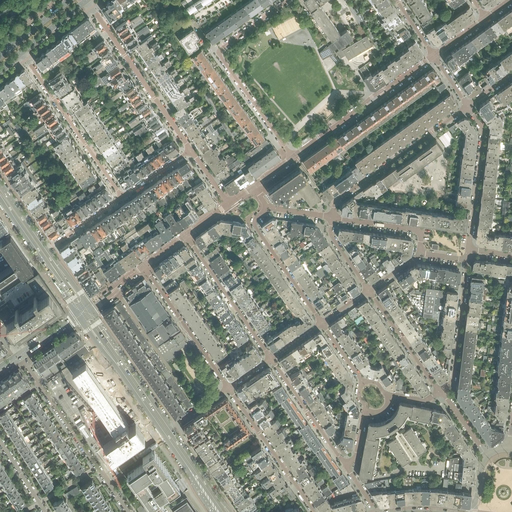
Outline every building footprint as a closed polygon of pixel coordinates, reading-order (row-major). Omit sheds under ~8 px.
[(121,11),(112,0),(111,1),(109,1),(109,0),(107,2),(107,3),(107,4),(116,17),(119,15),(120,15),(123,13),(121,11)] [(125,9),(118,0),(112,0),(121,11),(125,9)] [(132,3),(130,0),(118,0),(125,9),(132,3)] [(190,13),(204,5),(200,0),(198,0),(194,3),(189,6),(187,7),(190,13)] [(225,8),(223,6),(225,4),(226,7),(231,4),(230,1),(231,0),(233,3),(237,0),(211,0),(210,1),(204,5),(190,13),(191,15),(193,17),(196,22),(198,21),(199,24),(204,21),(203,18),(204,17),(206,20),(211,17),(209,14),(211,13),(213,15),(218,12),(216,10),(218,9),(219,11),(225,8)] [(263,6),(259,0),(250,0),(251,0),(250,0),(248,0),(249,0),(249,1),(244,5),(250,15),(263,6)] [(330,19),(323,9),(321,7),(320,5),(327,0),(304,0),(309,7),(310,7),(312,10),(310,11),(311,11),(321,25),(330,19)] [(394,9),(389,3),(387,0),(380,0),(375,4),(383,16),(394,9)] [(423,2),(422,0),(407,0),(414,8),(423,2)] [(460,9),(467,3),(465,0),(462,0),(457,4),(459,7),(460,9)] [(362,24),(361,22),(357,15),(355,12),(349,2),(346,4),(347,4),(359,25),(362,24)] [(432,15),(428,9),(423,2),(414,8),(422,21),(422,22),(432,15)] [(116,17),(107,4),(106,6),(104,5),(102,7),(102,8),(111,22),(114,20),(114,19),(117,17),(116,17)] [(250,15),(244,5),(238,9),(237,8),(236,9),(237,10),(231,15),(238,24),(250,15)] [(473,17),(474,12),(469,6),(461,11),(455,16),(461,26),(473,17)] [(401,20),(397,14),(394,9),(383,16),(382,17),(384,19),(382,21),(385,26),(387,24),(389,27),(401,20)] [(511,22),(511,9),(503,16),(510,25),(511,22)] [(120,34),(142,18),(139,15),(129,22),(127,20),(119,25),(115,28),(119,33),(120,34)] [(238,24),(231,15),(225,19),(224,18),(223,18),(224,20),(218,24),(225,33),(238,24)] [(461,26),(455,16),(449,20),(455,30),(461,26)] [(510,25),(503,16),(490,25),(497,34),(510,25)] [(104,40),(89,18),(87,18),(83,21),(91,33),(92,34),(94,32),(97,37),(95,38),(92,34),(91,35),(93,37),(96,40),(98,44),(104,40)] [(135,31),(133,28),(143,21),(142,18),(120,34),(123,39),(135,31)] [(352,37),(349,33),(346,29),(340,33),(338,31),(330,19),(321,25),(332,39),(331,40),(332,39),(334,42),(328,45),(333,51),(352,37)] [(442,40),(435,29),(432,27),(430,23),(429,22),(427,19),(426,21),(427,23),(422,27),(433,42),(437,43),(442,40)] [(409,33),(405,26),(401,20),(389,27),(387,29),(391,35),(395,33),(399,40),(402,38),(402,37),(409,33)] [(455,30),(449,20),(448,20),(435,29),(442,40),(455,30)] [(91,33),(83,21),(77,25),(86,37),(91,33)] [(225,33),(218,24),(212,28),(211,27),(210,28),(211,29),(205,33),(212,43),(225,33)] [(86,37),(77,25),(72,29),(80,41),(86,37)] [(497,34),(490,25),(477,35),(484,44),(488,40),(490,43),(492,42),(492,41),(490,39),(497,34)] [(139,36),(149,29),(147,26),(137,33),(135,31),(123,39),(125,42),(127,44),(139,36)] [(80,41),(72,29),(67,34),(75,46),(81,42),(80,41)] [(142,41),(140,39),(150,32),(149,29),(139,36),(127,44),(128,46),(130,49),(133,47),(142,41)] [(199,46),(196,42),(196,41),(200,38),(193,29),(179,39),(189,53),(190,53),(192,56),(200,50),(197,47),(199,46)] [(75,46),(67,34),(61,38),(62,39),(71,51),(74,49),(74,48),(73,48),(75,46)] [(148,44),(146,42),(148,40),(153,37),(152,34),(142,41),(133,47),(136,52),(148,44)] [(422,51),(415,41),(411,35),(408,37),(412,43),(409,44),(408,45),(409,47),(417,58),(421,55),(422,51)] [(484,44),(477,35),(464,44),(470,53),(484,44)] [(348,60),(372,46),(366,36),(362,39),(361,37),(357,39),(358,41),(354,43),(353,42),(353,41),(349,44),(350,45),(346,48),(345,46),(336,52),(338,55),(340,58),(343,56),(345,55),(348,60),(349,60),(348,60)] [(71,51),(62,39),(60,41),(60,40),(59,40),(57,41),(57,42),(57,43),(55,45),(54,45),(53,44),(52,46),(52,47),(51,47),(52,48),(60,59),(71,51)] [(97,53),(106,47),(108,45),(104,40),(98,44),(94,47),(93,47),(95,50),(86,56),(88,59),(96,54),(94,51),(96,51),(97,53)] [(139,56),(158,43),(156,41),(151,44),(152,45),(149,46),(148,44),(136,52),(139,56)] [(154,53),(152,50),(154,49),(159,45),(158,43),(139,56),(142,61),(154,53)] [(470,53),(464,44),(451,54),(458,64),(471,55),(470,53)] [(101,58),(111,51),(111,50),(108,45),(106,47),(97,53),(99,55),(97,56),(96,54),(88,59),(90,62),(99,56),(101,58)] [(333,51),(328,45),(327,47),(326,46),(323,49),(319,52),(322,60),(329,56),(336,64),(339,61),(333,54),(334,53),(333,51)] [(417,58),(409,47),(397,56),(404,67),(408,64),(417,58)] [(60,59),(52,48),(50,49),(49,49),(48,49),(46,50),(47,50),(46,51),(46,52),(54,63),(60,59)] [(146,65),(164,52),(163,50),(157,54),(158,54),(156,55),(154,53),(142,61),(146,65)] [(210,62),(205,56),(201,50),(200,50),(192,56),(201,69),(210,62)] [(95,71),(115,57),(113,55),(114,53),(113,52),(112,52),(111,52),(111,51),(101,58),(103,61),(95,66),(96,66),(93,68),(95,71)] [(511,51),(500,60),(506,69),(507,69),(509,69),(509,68),(511,65),(511,51)] [(54,63),(46,52),(44,53),(43,53),(41,54),(41,55),(41,56),(49,67),(54,63)] [(160,62),(158,59),(160,58),(161,58),(165,55),(164,52),(146,65),(149,69),(160,62)] [(458,64),(451,54),(446,57),(446,61),(456,77),(459,75),(456,71),(461,67),(458,64)] [(49,67),(41,56),(39,57),(38,57),(36,58),(36,59),(36,60),(35,60),(36,60),(35,60),(41,69),(41,68),(43,71),(49,67)] [(404,67),(397,56),(385,65),(392,76),(404,67)] [(99,76),(116,64),(119,61),(117,59),(116,58),(115,57),(95,71),(99,76)] [(152,74),(170,61),(168,59),(163,62),(164,63),(162,64),(160,62),(149,69),(152,74)] [(506,69),(500,60),(487,69),(494,78),(495,78),(496,77),(496,76),(503,71),(504,72),(506,71),(506,70),(506,69)] [(166,70),(164,68),(166,66),(167,67),(172,63),(170,61),(152,74),(155,78),(166,70)] [(219,74),(214,68),(210,62),(201,69),(210,81),(219,74)] [(110,80),(121,72),(116,64),(99,76),(91,81),(97,89),(106,83),(110,80)] [(392,76),(385,65),(372,74),(380,85),(384,82),(392,76)] [(158,83),(176,70),(175,68),(170,71),(170,72),(168,69),(166,70),(155,78),(158,83)] [(38,88),(25,69),(24,69),(23,69),(21,70),(21,71),(21,72),(19,74),(26,83),(27,85),(30,83),(35,90),(32,92),(33,93),(34,95),(39,91),(39,90),(38,88)] [(439,76),(438,76),(435,71),(431,69),(427,73),(427,72),(424,74),(419,78),(427,89),(428,88),(427,87),(432,84),(433,83),(433,82),(436,80),(437,81),(439,80),(439,76)] [(494,78),(487,69),(483,72),(486,77),(490,82),(493,79),(494,78)] [(53,85),(65,76),(66,75),(62,70),(49,80),(53,85)] [(161,87),(174,78),(172,76),(173,75),(173,76),(178,72),(176,70),(158,83),(161,87)] [(126,78),(124,76),(125,75),(125,74),(124,72),(123,71),(122,72),(121,72),(110,80),(114,86),(126,78)] [(462,85),(473,77),(469,71),(467,73),(463,76),(458,79),(462,85)] [(380,85),(372,74),(371,72),(368,74),(364,77),(370,88),(374,89),(380,85)] [(26,83),(19,74),(18,73),(17,73),(16,74),(16,75),(16,76),(15,76),(16,77),(14,78),(20,87),(22,89),(25,87),(23,85),(26,83)] [(228,87),(223,81),(219,74),(210,81),(219,93),(228,87)] [(57,90),(68,81),(65,76),(53,85),(56,90),(57,90)] [(20,87),(14,78),(13,78),(12,78),(12,77),(10,79),(11,79),(10,80),(10,81),(8,82),(16,93),(19,91),(18,89),(20,87)] [(121,91),(133,83),(132,82),(131,80),(130,79),(129,80),(127,77),(126,78),(114,86),(111,88),(112,90),(118,86),(121,90),(121,91)] [(164,92),(182,79),(181,77),(176,80),(175,80),(174,78),(161,87),(164,92)] [(466,91),(477,83),(473,77),(462,85),(466,91)] [(427,89),(419,78),(413,82),(413,83),(411,84),(405,88),(413,99),(414,98),(413,97),(418,93),(419,94),(421,93),(420,92),(425,88),(426,90),(427,89)] [(61,95),(74,87),(81,82),(78,79),(72,83),(70,81),(68,81),(57,90),(59,92),(59,93),(60,95),(61,95)] [(178,88),(176,86),(179,84),(179,85),(184,81),(182,79),(164,92),(167,96),(178,88)] [(16,93),(8,82),(7,82),(5,83),(5,84),(5,85),(3,87),(11,98),(17,94),(16,93)] [(472,95),(482,88),(484,86),(482,84),(480,85),(478,82),(477,83),(466,91),(468,94),(472,95)] [(124,97),(137,88),(136,88),(137,87),(135,85),(134,84),(133,83),(121,91),(121,90),(113,96),(110,98),(111,100),(113,99),(113,100),(123,93),(125,96),(123,97),(124,97)] [(442,92),(440,89),(438,87),(436,87),(433,83),(432,84),(435,88),(434,88),(439,96),(440,95),(443,99),(444,99),(445,98),(442,94),(442,93),(442,92)] [(511,97),(511,87),(509,84),(497,93),(505,103),(511,97)] [(170,101),(188,88),(187,85),(182,89),(180,91),(178,88),(167,96),(170,101)] [(11,98),(3,87),(2,86),(0,87),(0,88),(0,89),(0,88),(0,89),(0,90),(0,89),(0,93),(6,102),(11,98)] [(65,100),(76,92),(74,90),(76,89),(74,87),(61,95),(63,97),(62,98),(62,99),(63,100),(64,100),(65,100)] [(237,99),(232,93),(228,87),(219,93),(228,106),(237,99)] [(129,101),(140,93),(140,92),(139,90),(138,90),(137,88),(124,97),(125,100),(127,99),(129,101)] [(195,97),(193,94),(192,95),(189,90),(190,90),(188,88),(170,101),(176,109),(193,98),(195,97)] [(413,99),(405,88),(399,92),(398,93),(397,94),(392,98),(399,109),(400,108),(399,107),(404,103),(405,104),(407,103),(406,102),(411,98),(412,99),(413,99)] [(31,106),(43,98),(42,96),(42,94),(41,93),(40,93),(40,92),(39,93),(39,92),(23,104),(24,105),(27,104),(29,107),(31,106)] [(69,106),(80,98),(78,95),(79,94),(77,92),(76,92),(65,100),(66,102),(66,103),(66,104),(67,105),(68,106),(69,106)] [(90,105),(88,103),(92,100),(96,97),(96,98),(101,94),(99,92),(92,97),(83,103),(74,109),(76,111),(75,112),(77,114),(90,105)] [(132,107),(144,99),(144,97),(143,95),(141,95),(140,93),(129,101),(116,110),(117,112),(120,110),(121,111),(131,104),(132,107)] [(456,102),(450,93),(447,95),(448,96),(445,98),(444,99),(451,109),(456,105),(456,104),(457,104),(457,103),(456,102)] [(505,103),(497,93),(494,95),(500,103),(501,102),(504,106),(506,105),(505,104),(505,103)] [(500,103),(494,95),(480,105),(479,111),(485,120),(495,113),(491,107),(494,105),(500,103)] [(74,109),(83,103),(81,100),(82,99),(81,97),(80,98),(69,106),(70,107),(69,109),(71,111),(71,110),(72,111),(74,109)] [(35,111),(47,103),(45,101),(46,101),(46,100),(45,98),(44,98),(43,98),(31,106),(35,111)] [(185,107),(195,100),(193,98),(176,109),(173,111),(177,116),(187,110),(185,107)] [(399,109),(392,98),(386,102),(383,104),(378,108),(386,119),(386,118),(385,117),(391,113),(392,114),(393,113),(392,112),(398,108),(398,109),(399,109)] [(136,113),(138,112),(148,105),(148,104),(148,103),(146,101),(145,100),(144,99),(132,107),(130,108),(132,112),(134,110),(136,113)] [(444,99),(443,99),(439,103),(438,101),(436,103),(437,104),(432,107),(432,106),(431,107),(439,118),(451,109),(444,99)] [(247,113),(242,106),(237,100),(228,107),(237,119),(247,113)] [(39,117),(51,108),(50,106),(49,104),(48,102),(47,103),(35,111),(39,117)] [(140,118),(152,109),(149,104),(148,105),(138,112),(140,114),(128,122),(130,125),(138,119),(137,118),(139,116),(140,118)] [(81,119),(94,110),(90,105),(77,114),(78,114),(79,116),(79,117),(80,119),(81,119)] [(181,122),(203,106),(202,105),(200,107),(199,105),(188,113),(187,110),(177,116),(181,122)] [(192,118),(202,110),(201,108),(203,106),(181,122),(184,126),(193,120),(192,118)] [(439,118),(431,107),(430,107),(431,108),(426,112),(425,111),(424,112),(424,113),(420,116),(419,115),(418,116),(426,127),(439,118)] [(42,122),(44,121),(55,113),(54,111),(53,109),(51,108),(39,117),(42,122)] [(386,119),(378,108),(372,112),(370,114),(365,117),(372,128),(373,128),(372,126),(377,123),(378,124),(379,125),(380,125),(379,123),(380,123),(379,122),(384,118),(385,119),(386,119)] [(145,122),(156,114),(152,109),(140,118),(141,119),(139,120),(138,119),(130,125),(132,127),(143,119),(145,122)] [(84,124),(97,115),(94,110),(81,119),(83,121),(82,122),(83,124),(84,124)] [(47,126),(58,119),(57,117),(57,116),(55,113),(44,121),(45,123),(34,131),(36,134),(47,126)] [(255,125),(251,119),(247,113),(237,119),(246,132),(255,125)] [(503,119),(502,118),(500,115),(497,117),(495,113),(485,120),(490,127),(501,128),(503,119)] [(147,127),(159,118),(158,117),(157,117),(156,114),(145,122),(146,124),(135,132),(135,133),(134,134),(135,135),(134,135),(134,136),(145,128),(144,127),(146,126),(147,127)] [(87,129),(100,120),(97,115),(84,124),(85,124),(86,126),(86,127),(87,129)] [(187,131),(207,118),(205,115),(198,120),(196,118),(193,120),(184,126),(187,131)] [(426,127),(418,116),(417,116),(418,117),(414,121),(413,120),(411,121),(412,122),(407,126),(406,124),(405,125),(413,136),(426,127)] [(372,128),(365,117),(358,122),(356,123),(356,124),(351,127),(358,138),(359,138),(358,136),(364,133),(364,134),(365,133),(365,132),(370,128),(371,129),(372,128)] [(151,131),(162,123),(160,120),(159,118),(147,127),(147,128),(146,130),(145,128),(134,136),(136,135),(138,137),(150,129),(151,131)] [(199,127),(209,120),(207,118),(187,131),(191,137),(200,130),(199,127)] [(462,130),(471,124),(467,119),(463,118),(455,124),(457,127),(460,126),(462,130)] [(5,122),(3,124),(5,126),(6,128),(7,129),(11,135),(14,132),(9,125),(8,124),(11,122),(12,122),(10,119),(5,122)] [(51,131),(61,124),(62,123),(60,121),(59,121),(58,119),(47,126),(36,134),(38,137),(49,129),(51,131)] [(91,134),(104,125),(100,120),(87,129),(88,129),(89,131),(89,132),(90,134),(91,134)] [(217,134),(220,131),(218,128),(222,125),(222,124),(221,122),(215,126),(217,128),(215,130),(210,123),(206,126),(209,131),(205,135),(194,142),(198,147),(217,134)] [(153,136),(165,128),(164,126),(162,123),(151,131),(152,133),(141,141),(143,143),(151,137),(153,136)] [(54,136),(65,129),(65,128),(64,126),(63,126),(61,124),(51,131),(40,139),(39,139),(41,142),(53,134),(54,136)] [(476,131),(471,124),(462,130),(465,133),(464,141),(476,142),(477,135),(476,135),(476,134),(476,133),(475,132),(476,132),(475,131),(476,131)] [(95,139),(107,130),(104,125),(91,134),(92,134),(93,136),(93,137),(92,137),(94,139),(95,139)] [(264,137),(260,131),(255,125),(246,132),(255,144),(264,137)] [(413,136),(405,125),(406,127),(401,130),(400,129),(399,130),(399,131),(394,135),(394,133),(393,134),(401,145),(413,136)] [(358,138),(351,127),(345,132),(343,133),(337,137),(337,136),(336,136),(344,147),(345,148),(345,147),(345,146),(350,142),(351,144),(353,142),(352,141),(357,137),(358,139),(358,138)] [(500,142),(501,128),(490,127),(488,141),(500,142)] [(157,140),(158,140),(160,138),(162,137),(164,135),(166,134),(168,132),(166,129),(165,128),(153,136),(151,137),(143,143),(144,146),(156,138),(157,140)] [(58,142),(67,136),(69,134),(69,133),(68,131),(67,131),(65,129),(54,136),(46,142),(48,145),(56,139),(58,142)] [(97,144),(111,135),(107,130),(95,139),(96,141),(96,142),(97,144)] [(194,142),(205,135),(201,130),(200,130),(191,137),(194,142)] [(448,130),(438,137),(446,147),(455,140),(448,130)] [(211,145),(220,139),(217,134),(198,147),(201,152),(211,145)] [(401,145),(393,134),(392,135),(393,136),(388,139),(387,138),(386,139),(387,140),(382,144),(381,142),(380,143),(388,154),(401,145)] [(101,149),(114,140),(111,135),(97,144),(99,144),(100,146),(100,147),(99,147),(101,149)] [(57,151),(70,141),(71,140),(69,138),(68,138),(67,136),(58,142),(53,145),(57,151)] [(344,147),(336,136),(324,146),(331,156),(344,147)] [(280,156),(270,142),(269,142),(268,142),(266,140),(265,140),(264,139),(253,147),(260,156),(267,166),(280,157),(280,156)] [(105,154),(118,145),(114,140),(101,149),(102,149),(103,151),(103,152),(104,154),(105,154)] [(170,156),(163,146),(160,142),(159,141),(158,140),(157,140),(154,142),(156,144),(157,144),(159,147),(157,148),(165,159),(170,156)] [(163,146),(170,156),(179,150),(172,140),(163,146)] [(414,170),(423,163),(442,149),(435,140),(429,144),(430,145),(429,145),(417,154),(414,156),(413,154),(409,157),(410,159),(408,160),(408,161),(397,169),(395,166),(380,178),(387,187),(387,188),(392,185),(393,187),(400,182),(399,180),(402,177),(403,178),(414,169),(414,170)] [(60,156),(74,146),(74,145),(73,143),(72,143),(70,141),(57,151),(60,156)] [(474,158),(476,142),(464,141),(464,145),(462,145),(462,152),(463,152),(462,156),(474,158)] [(511,148),(505,147),(505,148),(499,147),(500,142),(488,141),(486,155),(498,156),(499,149),(501,150),(501,149),(505,150),(505,149),(511,150),(511,148)] [(388,154),(380,143),(379,144),(380,145),(376,148),(375,147),(373,148),(374,149),(369,153),(368,151),(368,152),(376,163),(388,154)] [(165,159),(157,148),(155,150),(151,144),(148,146),(152,151),(154,150),(154,151),(153,153),(160,163),(165,159)] [(108,159),(121,150),(118,145),(105,154),(107,156),(106,157),(108,159)] [(219,152),(217,150),(218,149),(217,147),(216,148),(215,146),(213,148),(211,145),(201,152),(208,162),(218,155),(217,153),(219,152)] [(64,161),(78,151),(78,150),(77,148),(75,148),(74,146),(60,156),(64,161)] [(160,163),(153,153),(151,154),(150,153),(152,151),(148,146),(145,148),(149,154),(147,155),(154,166),(155,166),(160,163)] [(331,156),(324,146),(311,155),(318,165),(331,156)] [(0,158),(9,153),(5,147),(0,150),(0,158)] [(267,166),(260,156),(253,147),(241,156),(242,156),(242,157),(247,154),(248,153),(253,160),(252,161),(247,165),(249,169),(254,176),(267,166)] [(112,164),(125,155),(121,150),(108,159),(109,159),(110,161),(110,162),(111,164),(112,164)] [(69,165),(81,157),(81,155),(82,155),(80,153),(80,154),(79,153),(78,151),(64,161),(67,166),(69,165)] [(154,166),(147,155),(145,157),(141,151),(140,151),(138,153),(141,158),(143,157),(144,158),(142,159),(150,170),(154,166)] [(376,163),(368,152),(367,153),(368,154),(363,157),(362,156),(360,157),(355,161),(357,164),(363,172),(376,163)] [(1,167),(13,159),(9,153),(0,158),(0,164),(0,165),(1,167)] [(150,170),(142,159),(140,161),(140,160),(141,158),(138,153),(135,155),(139,161),(137,162),(138,164),(145,173),(150,170)] [(5,172),(19,162),(21,161),(17,155),(13,159),(1,167),(5,172)] [(120,165),(125,162),(128,160),(125,155),(112,164),(114,166),(113,167),(115,169),(117,167),(120,165)] [(218,155),(208,162),(212,167),(216,172),(225,165),(224,163),(225,162),(227,164),(235,159),(233,156),(230,158),(230,157),(227,159),(226,157),(225,158),(225,157),(223,158),(222,156),(220,158),(218,155)] [(318,165),(311,155),(303,161),(304,162),(305,163),(305,164),(306,165),(307,166),(307,167),(308,168),(309,169),(310,170),(310,171),(312,170),(318,165)] [(496,170),(498,156),(486,155),(485,168),(496,170)] [(225,165),(216,172),(219,177),(229,170),(230,170),(238,164),(242,162),(244,160),(242,157),(242,156),(236,160),(235,158),(235,159),(227,164),(226,164),(225,165)] [(474,158),(462,156),(460,170),(472,172),(474,158)] [(74,169),(86,161),(83,158),(81,157),(69,165),(71,168),(72,166),(73,167),(74,169)] [(145,173),(138,164),(135,165),(131,158),(128,160),(139,177),(145,173)] [(139,177),(128,160),(125,162),(130,169),(127,171),(134,181),(139,177)] [(242,162),(238,164),(249,180),(251,178),(254,176),(249,169),(247,165),(246,163),(244,160),(242,162)] [(78,174),(89,166),(86,161),(74,169),(73,170),(74,172),(76,171),(78,174)] [(178,167),(177,168),(184,177),(186,175),(187,176),(189,174),(190,175),(191,175),(195,173),(193,170),(187,161),(182,164),(178,167)] [(34,184),(19,162),(5,172),(5,173),(6,172),(10,177),(9,178),(15,186),(15,185),(21,193),(32,185),(34,184)] [(229,170),(219,177),(222,181),(224,185),(225,186),(227,188),(229,191),(229,192),(231,192),(232,192),(235,190),(240,186),(249,180),(238,164),(230,170),(229,170)] [(311,186),(314,184),(303,168),(300,164),(297,167),(299,169),(288,177),(287,176),(288,175),(267,190),(269,191),(275,200),(276,201),(277,202),(278,202),(283,203),(288,204),(288,199),(286,199),(285,199),(283,197),(294,189),(293,188),(297,186),(311,205),(319,199),(319,200),(321,199),(311,186)] [(363,173),(363,172),(357,164),(346,173),(352,182),(353,181),(354,180),(361,175),(363,174),(363,173)] [(134,181),(127,171),(125,172),(120,165),(117,167),(129,184),(134,181)] [(81,179),(93,171),(89,166),(78,174),(76,175),(78,177),(79,176),(81,179)] [(129,184),(117,167),(115,169),(119,175),(117,177),(123,186),(126,187),(126,186),(129,184)] [(177,168),(172,171),(180,182),(183,181),(186,186),(187,185),(188,184),(189,184),(184,177),(177,168)] [(498,170),(496,170),(485,168),(483,183),(495,184),(496,177),(498,177),(498,170)] [(470,186),(472,172),(460,170),(458,185),(470,186)] [(85,184),(93,178),(96,176),(93,171),(81,179),(79,180),(81,182),(83,181),(85,184),(83,185),(84,188),(85,187),(85,186),(86,185),(85,184)] [(172,171),(167,175),(175,186),(177,184),(181,189),(184,187),(180,182),(172,171)] [(352,182),(346,173),(334,181),(340,190),(342,189),(342,188),(344,187),(349,183),(350,183),(351,183),(351,182),(352,182)] [(167,175),(162,178),(170,190),(172,188),(176,193),(179,191),(175,186),(167,175)] [(162,178),(157,182),(165,193),(167,192),(170,197),(174,195),(170,190),(162,178)] [(387,187),(380,178),(369,186),(374,193),(375,195),(387,187)] [(110,192),(108,189),(105,185),(105,184),(104,184),(101,179),(98,181),(101,186),(99,187),(100,189),(106,197),(107,199),(111,197),(111,194),(110,192)] [(189,190),(186,192),(188,194),(195,190),(196,191),(205,185),(202,181),(201,181),(193,187),(194,189),(193,190),(192,188),(189,190)] [(340,190),(334,181),(329,184),(327,181),(325,183),(328,185),(322,190),(321,189),(320,189),(322,191),(324,194),(327,199),(328,199),(329,199),(330,198),(330,197),(337,192),(338,192),(339,191),(339,190),(340,190)] [(154,184),(152,186),(159,196),(164,203),(166,206),(168,204),(167,203),(168,203),(167,202),(166,202),(166,201),(167,201),(163,196),(165,194),(165,193),(157,182),(154,184)] [(494,199),(495,184),(483,183),(483,185),(483,186),(482,194),(481,196),(482,197),(494,199)] [(106,197),(100,189),(99,187),(97,188),(94,184),(91,186),(94,191),(96,189),(97,191),(95,192),(102,202),(104,201),(107,199),(106,197)] [(23,198),(36,188),(35,187),(34,187),(32,185),(21,193),(20,194),(23,198)] [(197,193),(191,197),(192,200),(198,196),(197,195),(198,194),(199,196),(208,189),(205,185),(196,191),(197,193)] [(469,200),(470,186),(458,185),(456,199),(469,200)] [(102,202),(95,192),(93,194),(92,192),(94,191),(91,186),(88,188),(91,192),(89,194),(97,206),(100,204),(102,202)] [(152,186),(147,189),(155,201),(157,200),(161,205),(164,203),(159,196),(152,186)] [(374,193),(369,186),(363,190),(365,194),(372,194),(374,193)] [(26,202),(38,194),(37,192),(38,191),(36,188),(23,198),(26,202)] [(92,210),(85,199),(84,198),(80,193),(78,189),(70,194),(70,193),(69,194),(66,190),(64,191),(66,194),(74,205),(82,217),(92,210)] [(147,189),(141,193),(149,204),(153,210),(156,208),(153,203),(155,201),(147,189)] [(192,200),(194,203),(201,198),(202,200),(211,194),(208,189),(199,196),(200,197),(199,198),(198,196),(192,200)] [(359,214),(360,203),(358,202),(356,200),(362,195),(363,197),(366,195),(365,194),(363,190),(342,205),(341,212),(350,213),(359,214)] [(97,206),(89,194),(86,195),(83,191),(80,193),(84,198),(86,196),(87,198),(85,199),(92,210),(97,206)] [(137,196),(136,196),(144,208),(147,207),(150,212),(153,210),(149,204),(141,193),(137,196)] [(29,207),(42,197),(41,195),(40,196),(38,194),(26,202),(26,203),(29,207)] [(203,202),(197,206),(198,209),(204,205),(203,204),(204,203),(205,204),(206,203),(214,198),(211,194),(202,200),(203,202)] [(82,217),(74,205),(72,206),(64,195),(60,198),(76,221),(78,219),(82,217)] [(132,199),(131,200),(143,217),(146,215),(142,210),(144,208),(136,196),(132,199)] [(32,211),(44,202),(43,200),(44,199),(42,197),(29,207),(32,211)] [(186,197),(183,199),(189,208),(187,209),(194,219),(197,217),(197,216),(198,215),(199,215),(196,210),(193,206),(190,202),(187,198),(186,197)] [(492,214),(494,199),(482,197),(481,198),(481,200),(480,208),(480,209),(480,211),(480,212),(492,214)] [(76,221),(60,198),(57,200),(65,211),(63,212),(65,215),(71,224),(76,221)] [(198,209),(196,210),(199,215),(202,213),(211,206),(216,203),(216,201),(214,198),(206,203),(205,204),(204,205),(198,209)] [(131,200),(126,204),(134,216),(136,214),(140,219),(143,217),(131,200)] [(45,209),(46,207),(48,206),(47,204),(46,204),(44,202),(32,211),(33,211),(32,211),(35,215),(45,209)] [(178,202),(176,204),(189,222),(190,220),(191,221),(194,219),(187,209),(185,211),(178,202)] [(126,203),(121,207),(128,218),(133,225),(138,222),(134,216),(126,204),(126,203)] [(372,217),(374,205),(360,203),(359,214),(372,217)] [(176,204),(173,206),(180,215),(177,216),(178,217),(184,226),(187,224),(187,223),(188,222),(189,222),(176,204)] [(386,219),(388,207),(374,205),(372,217),(386,219)] [(39,221),(50,213),(49,210),(48,210),(46,207),(45,209),(35,215),(35,216),(38,219),(39,221)] [(119,208),(116,211),(123,222),(128,229),(129,231),(135,228),(133,225),(128,218),(121,207),(119,208)] [(400,221),(402,209),(388,207),(386,219),(400,221)] [(416,223),(418,210),(402,208),(402,209),(400,221),(416,223)] [(54,218),(53,217),(59,213),(56,209),(51,213),(50,213),(39,221),(41,223),(43,226),(54,218)] [(169,209),(165,211),(179,230),(181,228),(184,226),(178,217),(176,219),(169,209)] [(165,210),(162,212),(163,213),(164,214),(163,215),(164,217),(163,218),(168,224),(174,233),(176,232),(178,231),(179,230),(165,211),(165,210)] [(432,226),(434,213),(418,210),(416,223),(432,226)] [(116,211),(111,214),(118,225),(123,232),(125,230),(121,224),(123,222),(116,211)] [(491,221),(492,214),(480,212),(479,213),(479,214),(480,215),(479,223),(478,224),(478,227),(488,228),(488,225),(490,225),(490,221),(491,221)] [(448,228),(450,215),(434,213),(432,226),(448,228)] [(111,214),(105,218),(113,229),(116,228),(120,234),(123,232),(118,225),(111,214)] [(62,231),(71,224),(65,215),(62,218),(63,220),(47,232),(50,237),(53,237),(62,230),(62,231)] [(465,228),(467,216),(458,215),(458,216),(450,215),(448,228),(463,230),(463,229),(464,228),(465,228)] [(158,216),(155,218),(169,237),(171,236),(174,233),(168,224),(165,226),(158,216)] [(47,232),(63,220),(62,218),(56,222),(54,218),(43,226),(46,231),(47,232)] [(105,218),(100,221),(108,232),(113,239),(116,237),(112,232),(114,230),(113,229),(105,218)] [(155,218),(153,220),(159,228),(156,230),(164,241),(168,238),(169,237),(155,218)] [(276,225),(274,223),(275,222),(275,219),(272,218),(262,225),(262,227),(270,238),(279,232),(275,225),(276,225)] [(231,233),(233,222),(221,219),(214,224),(220,233),(223,231),(224,232),(231,233)] [(100,221),(95,225),(103,237),(106,236),(108,240),(109,240),(110,241),(113,239),(108,232),(100,221)] [(302,234),(304,223),(291,221),(290,231),(291,233),(292,235),(295,233),(302,234)] [(137,231),(139,235),(147,229),(152,235),(159,245),(164,241),(156,230),(153,225),(152,226),(149,222),(137,231)] [(251,231),(245,224),(233,222),(231,233),(238,235),(239,234),(242,237),(251,231)] [(322,234),(316,226),(315,225),(304,223),(302,234),(309,235),(312,240),(322,234)] [(0,235),(8,230),(6,226),(4,224),(0,226),(0,235)] [(207,243),(220,233),(214,224),(201,234),(207,243)] [(103,237),(95,225),(90,228),(90,229),(98,240),(101,245),(104,243),(101,239),(103,237)] [(486,235),(485,234),(485,231),(486,231),(488,230),(488,228),(478,227),(476,240),(477,241),(478,241),(486,235)] [(124,235),(126,239),(131,246),(140,258),(144,255),(151,250),(143,240),(139,235),(137,231),(135,228),(129,231),(124,235)] [(353,238),(354,230),(340,228),(340,229),(339,229),(338,236),(342,242),(346,248),(350,245),(347,239),(352,238),(353,238)] [(90,229),(85,232),(96,248),(99,246),(96,241),(98,240),(90,229)] [(370,243),(372,233),(354,230),(353,238),(364,240),(365,241),(367,242),(368,242),(370,243)] [(244,241),(253,234),(251,231),(242,237),(244,241)] [(85,232),(79,236),(83,241),(84,240),(88,247),(90,246),(94,250),(96,248),(85,232)] [(288,244),(284,238),(279,232),(270,238),(279,251),(288,244)] [(385,246),(386,235),(372,233),(370,243),(370,244),(385,246)] [(207,243),(201,234),(196,237),(196,240),(210,260),(220,253),(216,246),(215,247),(214,245),(210,248),(207,243)] [(262,247),(253,234),(244,241),(252,254),(262,247)] [(328,243),(325,238),(322,234),(312,240),(315,245),(313,246),(316,251),(319,249),(328,243)] [(119,238),(123,244),(135,261),(140,258),(131,246),(126,239),(124,235),(119,238)] [(146,239),(143,240),(151,250),(159,245),(152,235),(146,239)] [(399,248),(401,238),(386,235),(385,246),(399,248)] [(501,247),(502,235),(498,235),(498,236),(494,235),(494,237),(490,237),(490,238),(487,237),(486,235),(478,241),(478,243),(479,244),(501,247)] [(511,248),(511,236),(502,235),(501,247),(511,248)] [(0,290),(0,284),(17,272),(19,271),(23,277),(33,269),(10,236),(0,243),(0,244),(14,264),(0,273),(0,292),(1,292),(0,290)] [(79,236),(74,239),(76,242),(78,245),(82,242),(83,241),(79,236)] [(410,254),(412,241),(410,239),(401,238),(399,248),(401,251),(400,252),(399,256),(402,260),(410,254)] [(61,249),(60,251),(63,255),(76,246),(74,244),(76,242),(74,239),(65,246),(61,249)] [(337,255),(328,243),(319,249),(328,262),(337,255)] [(123,244),(120,246),(124,252),(122,253),(131,265),(133,263),(135,261),(123,244)] [(296,256),(292,250),(288,244),(279,251),(287,263),(296,256)] [(363,247),(361,244),(359,244),(358,244),(354,247),(352,248),(348,251),(351,255),(360,249),(363,247)] [(94,250),(93,251),(96,256),(105,250),(104,250),(104,249),(101,245),(99,246),(96,248),(94,250)] [(109,245),(104,249),(104,250),(105,250),(121,272),(126,268),(113,251),(111,248),(109,245)] [(76,246),(63,255),(66,260),(78,252),(76,249),(77,248),(76,246)] [(194,259),(186,247),(183,246),(178,250),(187,264),(194,259)] [(270,260),(266,254),(262,247),(252,254),(256,260),(252,263),(253,264),(257,261),(261,266),(270,260)] [(116,249),(113,251),(126,268),(131,265),(122,253),(120,250),(117,251),(116,249)] [(368,261),(360,249),(351,255),(360,267),(368,261)] [(112,278),(121,272),(105,250),(96,256),(95,257),(94,258),(97,262),(101,267),(110,280),(112,278)] [(187,264),(178,250),(173,254),(177,258),(183,267),(185,265),(187,264)] [(78,252),(66,260),(73,270),(86,261),(81,254),(80,255),(78,252)] [(214,266),(224,259),(220,253),(210,260),(214,266)] [(177,258),(173,254),(169,257),(178,270),(183,267),(177,258)] [(331,270),(333,269),(342,262),(337,255),(328,262),(326,263),(331,270)] [(305,269),(301,263),(296,256),(287,263),(296,275),(305,269)] [(363,272),(377,261),(374,256),(374,257),(370,259),(368,261),(360,267),(363,272)] [(181,274),(178,270),(169,257),(164,260),(176,277),(178,276),(181,274)] [(395,265),(391,260),(390,258),(388,259),(387,257),(382,261),(388,269),(395,265)] [(187,270),(197,263),(194,259),(187,264),(185,265),(186,266),(186,267),(187,270)] [(228,267),(229,266),(224,259),(214,266),(219,273),(228,267)] [(86,261),(73,270),(76,275),(77,275),(77,276),(95,263),(93,260),(88,264),(86,261)] [(176,277),(164,260),(159,264),(166,273),(167,274),(169,278),(171,280),(171,281),(174,279),(176,277)] [(279,272),(270,260),(261,266),(269,279),(279,272)] [(490,272),(491,262),(476,260),(473,263),(472,270),(489,272),(490,272)] [(366,276),(376,268),(380,265),(377,261),(363,272),(366,276)] [(350,274),(346,269),(342,262),(333,269),(341,281),(350,274)] [(505,272),(505,264),(497,263),(491,262),(490,272),(491,273),(503,275),(504,274),(505,272)] [(95,263),(77,276),(81,281),(93,272),(94,272),(92,270),(97,266),(95,263)] [(192,274),(200,268),(197,263),(187,270),(189,272),(190,272),(192,274)] [(169,278),(167,274),(166,273),(159,264),(153,268),(160,278),(160,279),(162,283),(167,279),(169,282),(171,280),(169,278)] [(427,277),(429,266),(418,264),(417,264),(416,265),(409,270),(416,279),(418,277),(420,280),(422,279),(422,277),(427,277)] [(327,273),(323,266),(317,270),(320,273),(322,276),(327,273)] [(443,280),(445,268),(429,266),(427,277),(431,278),(431,280),(432,281),(432,284),(432,289),(434,289),(435,285),(437,285),(437,281),(435,281),(436,279),(443,280)] [(222,278),(231,272),(233,271),(231,269),(229,270),(228,267),(219,273),(222,278)] [(194,279),(204,272),(200,268),(192,274),(193,276),(192,277),(194,279)] [(371,281),(382,273),(381,272),(381,271),(380,271),(379,271),(378,271),(376,268),(366,276),(369,281),(370,281),(371,281)] [(458,289),(460,272),(459,271),(455,270),(445,268),(443,280),(454,281),(453,286),(450,285),(449,288),(449,291),(451,291),(451,288),(458,289)] [(314,281),(309,275),(305,269),(296,275),(305,288),(314,281)] [(416,279),(409,270),(397,278),(404,287),(416,279)] [(93,272),(81,281),(90,294),(94,291),(106,282),(99,271),(94,274),(93,272)] [(37,294),(48,286),(38,272),(27,280),(37,294)] [(198,284),(207,277),(204,272),(194,279),(196,282),(197,281),(198,284)] [(226,283),(235,277),(236,276),(234,274),(233,275),(231,272),(222,278),(226,283)] [(288,285),(283,278),(279,272),(269,279),(278,291),(288,285)] [(334,292),(353,279),(350,274),(341,281),(339,282),(331,288),(334,292)] [(483,283),(483,278),(480,277),(472,276),(470,285),(482,286),(483,286),(484,283),(483,283)] [(201,289),(211,282),(207,277),(198,284),(200,286),(199,287),(201,289)] [(230,288),(240,281),(238,279),(236,280),(235,277),(226,283),(230,288)] [(171,317),(168,314),(169,314),(168,313),(154,293),(151,289),(151,288),(144,279),(144,278),(142,280),(141,279),(141,280),(138,282),(135,284),(134,284),(135,284),(133,285),(132,286),(131,286),(131,287),(128,289),(125,291),(124,291),(125,291),(124,292),(125,292),(127,295),(125,296),(125,297),(129,303),(143,323),(141,325),(144,330),(156,346),(180,330),(179,329),(179,328),(171,317)] [(168,291),(176,284),(175,282),(176,281),(174,279),(171,281),(165,286),(168,291)] [(344,291),(356,283),(353,279),(334,292),(335,294),(336,295),(337,296),(339,294),(344,291)] [(394,291),(390,286),(393,284),(395,287),(398,285),(394,280),(378,291),(378,292),(378,293),(377,293),(382,299),(391,293),(394,291)] [(233,293),(244,285),(241,281),(240,281),(230,288),(233,293)] [(322,294),(318,288),(314,281),(305,288),(313,300),(322,294)] [(219,342),(202,318),(186,294),(182,297),(182,296),(185,293),(183,291),(184,290),(179,282),(176,284),(168,291),(216,360),(223,355),(227,352),(222,344),(221,345),(219,343),(216,345),(215,344),(219,342)] [(205,293),(214,287),(211,282),(201,289),(202,292),(203,291),(205,293)] [(348,297),(359,290),(359,289),(359,288),(356,283),(344,291),(346,294),(342,297),(339,294),(337,296),(338,297),(341,302),(348,297)] [(236,297),(247,290),(244,285),(233,293),(236,297)] [(296,297),(292,291),(288,285),(278,291),(287,304),(296,297)] [(480,300),(482,286),(470,285),(470,288),(471,289),(470,296),(469,297),(469,298),(480,300)] [(42,328),(65,311),(48,286),(37,294),(38,295),(36,297),(36,296),(34,298),(35,300),(19,312),(17,309),(15,311),(16,313),(4,322),(19,344),(42,328)] [(207,300),(217,292),(214,287),(205,293),(203,295),(207,300)] [(453,328),(457,298),(457,292),(451,291),(449,291),(446,291),(441,290),(434,289),(432,289),(430,289),(426,288),(426,292),(422,291),(422,295),(411,293),(410,296),(425,298),(423,316),(423,317),(428,317),(443,319),(442,323),(443,323),(443,326),(453,328)] [(238,301),(250,294),(247,290),(236,297),(238,301)] [(210,304),(221,297),(217,292),(207,300),(210,304)] [(399,304),(395,298),(391,293),(382,299),(390,311),(399,304)] [(242,306),(253,298),(250,294),(238,301),(242,306)] [(326,301),(327,300),(322,294),(313,300),(322,314),(324,314),(332,309),(341,302),(338,297),(335,299),(336,301),(329,305),(326,301)] [(511,312),(511,296),(507,296),(507,297),(503,297),(503,301),(500,301),(497,300),(497,303),(499,303),(505,304),(504,309),(505,309),(505,311),(511,312)] [(213,309),(224,302),(221,297),(210,304),(213,309)] [(306,311),(300,303),(296,297),(287,304),(291,310),(290,311),(293,315),(295,314),(297,317),(300,314),(306,311)] [(245,310),(256,303),(253,298),(242,306),(245,310)] [(479,310),(480,300),(469,298),(467,313),(478,315),(479,315),(479,310)] [(363,312),(371,306),(367,300),(366,300),(352,309),(350,311),(354,316),(351,318),(352,319),(355,317),(361,313),(363,312)] [(123,315),(121,312),(125,309),(120,301),(103,313),(113,328),(130,316),(127,312),(123,315)] [(217,314),(228,307),(224,302),(213,309),(214,310),(217,314)] [(248,315),(259,307),(256,303),(245,310),(248,315)] [(407,316),(403,310),(399,304),(390,311),(398,322),(407,316)] [(380,318),(376,311),(371,306),(363,312),(367,318),(365,319),(366,322),(368,320),(371,324),(380,318)] [(220,319),(231,312),(228,307),(217,314),(220,319)] [(251,319),(262,311),(259,307),(248,315),(251,319)] [(254,323),(265,316),(268,314),(265,309),(262,311),(251,319),(254,323)] [(313,321),(306,311),(300,314),(303,319),(302,320),(303,321),(301,322),(300,321),(299,321),(297,318),(296,319),(298,322),(295,324),(295,323),(293,323),(291,325),(297,333),(312,322),(313,321)] [(511,327),(511,312),(505,311),(505,314),(504,314),(503,318),(497,317),(497,319),(501,319),(503,319),(502,324),(503,324),(503,327),(511,327)] [(224,324),(234,317),(231,312),(220,319),(224,324)] [(477,322),(478,315),(467,313),(465,328),(476,329),(477,324),(478,325),(478,324),(482,325),(482,323),(483,323),(483,321),(480,320),(480,322),(477,322)] [(140,331),(130,316),(113,328),(124,342),(140,331)] [(257,328),(268,320),(265,316),(254,323),(257,328)] [(347,322),(346,321),(342,316),(331,324),(330,325),(337,335),(343,332),(340,327),(341,327),(340,326),(341,325),(341,326),(347,322)] [(413,325),(411,322),(407,316),(398,322),(406,334),(415,328),(415,327),(416,326),(415,324),(413,325)] [(227,329),(238,321),(234,317),(224,324),(227,329)] [(388,329),(384,323),(380,318),(371,324),(379,335),(388,329)] [(263,330),(271,325),(268,320),(257,328),(260,332),(263,330)] [(230,334),(241,326),(238,321),(227,329),(230,334)] [(297,333),(291,325),(290,324),(278,332),(284,341),(297,333)] [(234,339),(244,331),(241,326),(230,334),(234,339)] [(451,343),(453,328),(443,326),(442,330),(441,329),(441,332),(433,328),(430,330),(432,333),(434,331),(435,332),(441,334),(440,337),(441,338),(441,340),(440,340),(440,342),(442,342),(442,341),(445,342),(451,343)] [(511,343),(511,327),(503,327),(503,329),(503,330),(502,330),(501,339),(502,339),(501,342),(511,343)] [(423,340),(419,334),(415,328),(406,334),(414,346),(423,340)] [(475,336),(476,329),(465,328),(463,343),(474,345),(475,340),(477,340),(476,342),(480,342),(480,340),(482,341),(482,338),(483,335),(477,334),(477,336),(475,336)] [(396,341),(392,335),(388,329),(379,335),(387,347),(396,341)] [(173,354),(187,344),(184,340),(183,338),(185,337),(180,330),(156,346),(167,362),(174,356),(173,354)] [(89,351),(84,344),(82,341),(83,341),(76,331),(74,331),(61,340),(64,344),(65,343),(77,360),(89,351)] [(150,346),(140,331),(124,342),(134,357),(146,349),(150,346)] [(243,340),(248,337),(244,331),(234,339),(237,344),(243,340)] [(343,343),(351,337),(352,336),(355,334),(353,331),(349,334),(348,332),(347,333),(346,331),(345,332),(344,331),(343,332),(337,335),(343,343)] [(284,341),(278,332),(270,338),(266,341),(272,350),(284,341)] [(327,342),(321,332),(319,332),(304,343),(309,350),(311,349),(312,346),(311,346),(314,343),(317,341),(318,342),(318,341),(322,346),(327,342)] [(356,343),(352,336),(351,337),(343,343),(351,355),(360,349),(363,347),(361,344),(358,346),(356,343)] [(77,360),(65,343),(64,344),(61,340),(47,350),(61,370),(68,366),(77,360)] [(433,349),(431,345),(434,343),(433,342),(427,346),(423,340),(414,346),(422,358),(431,352),(431,351),(433,349)] [(404,353),(400,346),(396,341),(387,347),(395,359),(404,353)] [(261,355),(255,346),(252,342),(248,345),(249,346),(244,348),(245,350),(242,352),(246,359),(247,358),(251,364),(261,358),(261,355)] [(333,349),(327,342),(322,346),(319,348),(322,352),(324,355),(333,349)] [(450,356),(451,343),(445,342),(444,346),(442,348),(448,356),(450,356)] [(511,359),(511,358),(511,343),(501,342),(501,345),(500,345),(499,354),(500,354),(499,357),(511,359)] [(297,347),(291,351),(297,360),(301,357),(310,351),(309,350),(304,343),(297,347)] [(473,352),(474,345),(463,343),(461,358),(473,359),(473,355),(475,355),(475,354),(478,354),(478,352),(482,353),(483,351),(478,350),(478,351),(475,351),(475,352),(473,352)] [(144,371),(160,360),(156,353),(151,356),(146,349),(134,357),(144,371)] [(341,362),(333,349),(324,355),(324,356),(332,368),(341,362)] [(368,361),(364,355),(360,349),(351,355),(359,367),(368,361)] [(34,361),(46,379),(47,379),(53,374),(48,367),(49,367),(54,374),(60,370),(59,369),(58,367),(59,367),(47,350),(40,355),(34,359),(34,361)] [(297,360),(291,351),(279,360),(285,368),(297,360)] [(251,364),(247,358),(246,359),(242,352),(239,354),(238,353),(236,354),(245,368),(251,364)] [(440,364),(431,352),(422,358),(431,370),(440,364)] [(412,365),(408,359),(404,353),(395,359),(403,371),(412,365)] [(245,368),(236,354),(234,356),(234,357),(231,359),(236,366),(235,366),(239,373),(245,368)] [(386,356),(385,357),(381,360),(383,362),(385,365),(390,362),(386,356)] [(510,374),(511,359),(499,357),(499,360),(498,360),(497,370),(498,370),(497,373),(499,373),(510,374)] [(471,374),(473,359),(461,358),(460,373),(471,374)] [(239,373),(235,366),(236,366),(231,359),(227,362),(227,361),(224,362),(234,376),(239,373)] [(171,375),(160,360),(144,371),(154,387),(171,375)] [(182,369),(176,361),(172,364),(177,372),(182,369)] [(386,373),(381,365),(377,368),(370,367),(368,363),(369,362),(368,361),(359,367),(363,373),(369,374),(369,375),(375,376),(376,375),(381,376),(386,373)] [(234,376),(224,362),(223,363),(222,363),(219,365),(228,378),(230,378),(231,378),(234,376)] [(350,374),(345,368),(341,362),(332,368),(339,378),(337,379),(338,382),(342,379),(350,374)] [(72,372),(79,382),(94,404),(97,407),(112,429),(110,430),(112,432),(113,431),(114,432),(115,432),(117,433),(115,435),(116,436),(103,446),(112,459),(113,458),(119,454),(121,452),(121,453),(132,445),(139,441),(140,440),(145,436),(141,431),(135,422),(134,422),(132,424),(126,415),(124,418),(100,383),(86,363),(72,372)] [(446,373),(444,370),(440,364),(431,370),(439,382),(440,382),(447,377),(448,372),(446,373)] [(421,377),(417,371),(412,365),(403,371),(412,383),(421,377)] [(47,380),(46,381),(47,383),(49,387),(50,388),(54,393),(95,453),(97,451),(48,382),(58,375),(102,438),(98,441),(102,447),(103,446),(116,436),(115,435),(117,433),(115,432),(114,432),(112,429),(97,407),(94,404),(79,382),(72,372),(68,366),(61,370),(59,372),(54,375),(47,380)] [(279,381),(270,368),(267,368),(264,370),(269,378),(273,384),(275,383),(275,384),(279,381)] [(27,382),(19,369),(6,378),(18,395),(31,387),(31,386),(30,386),(27,382)] [(273,384),(269,378),(264,370),(258,374),(263,380),(262,381),(266,386),(269,384),(270,386),(273,384)] [(309,378),(306,374),(303,376),(299,370),(298,371),(295,372),(290,376),(299,388),(307,382),(306,380),(309,378)] [(396,382),(393,377),(389,371),(386,373),(381,376),(382,377),(381,378),(388,388),(394,389),(396,382)] [(402,385),(403,380),(397,372),(393,377),(396,382),(394,389),(401,390),(402,385)] [(470,382),(471,374),(460,373),(458,386),(469,387),(471,387),(480,388),(482,389),(483,382),(473,381),(473,382),(474,383),(474,384),(480,384),(480,386),(472,385),(472,383),(470,382)] [(509,380),(510,374),(499,373),(499,376),(498,376),(497,380),(497,385),(498,385),(497,387),(508,389),(509,382),(509,380)] [(266,386),(262,381),(263,380),(258,374),(246,382),(251,388),(253,391),(255,394),(258,391),(260,393),(264,391),(262,389),(266,386)] [(352,385),(353,379),(350,374),(342,379),(344,383),(345,384),(344,390),(340,393),(345,400),(351,397),(351,392),(352,392),(352,391),(353,386),(353,385),(352,385)] [(58,375),(48,382),(97,451),(102,448),(102,447),(98,441),(102,438),(58,375)] [(176,382),(171,375),(154,387),(164,401),(177,393),(172,385),(176,382)] [(429,388),(425,383),(421,377),(412,383),(416,390),(420,394),(422,394),(422,395),(429,390),(429,388)] [(18,395),(6,378),(0,382),(0,396),(6,404),(18,395)] [(317,388),(315,386),(319,384),(318,382),(317,383),(311,387),(309,385),(313,383),(311,380),(307,382),(299,388),(307,401),(318,393),(316,389),(317,388)] [(251,394),(251,392),(253,391),(251,388),(246,382),(238,388),(237,391),(242,398),(244,397),(246,397),(246,398),(249,403),(255,399),(252,395),(251,394)] [(286,391),(284,389),(283,387),(281,384),(273,390),(274,392),(273,392),(278,399),(279,399),(280,400),(288,394),(286,391)] [(471,398),(469,396),(469,392),(469,390),(469,387),(458,386),(457,395),(458,396),(458,397),(458,398),(463,406),(471,400),(470,398),(471,398)] [(508,395),(508,389),(497,387),(497,390),(496,390),(495,400),(496,400),(496,402),(506,404),(507,397),(507,396),(507,395),(508,395)] [(181,390),(177,393),(164,401),(175,417),(192,405),(181,390)] [(322,403),(333,395),(332,393),(331,393),(330,391),(325,394),(326,396),(323,399),(318,393),(307,401),(316,413),(324,407),(322,403)] [(26,405),(35,399),(34,397),(34,396),(32,393),(23,399),(25,402),(24,402),(26,405)] [(283,404),(291,399),(288,394),(280,400),(279,400),(281,403),(282,403),(283,404)] [(359,408),(355,402),(351,397),(345,400),(342,403),(347,411),(347,413),(358,415),(359,408)] [(239,439),(242,437),(245,435),(247,434),(250,431),(245,424),(246,424),(244,422),(242,419),(239,415),(237,412),(233,406),(231,404),(228,399),(224,398),(223,399),(221,400),(215,404),(213,405),(213,406),(207,410),(207,409),(205,411),(202,413),(206,419),(212,415),(211,413),(216,410),(216,411),(220,409),(219,408),(224,404),(226,404),(227,405),(225,406),(227,410),(228,409),(232,413),(230,414),(231,416),(234,420),(235,422),(236,421),(240,425),(238,426),(240,429),(241,428),(242,429),(242,431),(237,435),(236,434),(233,435),(234,436),(229,440),(228,439),(223,442),(225,445),(227,448),(229,446),(230,447),(232,445),(237,441),(238,441),(240,439),(239,439)] [(31,409),(39,404),(39,403),(37,400),(37,401),(37,400),(36,400),(35,399),(26,405),(27,407),(29,406),(31,409)] [(252,412),(266,403),(264,400),(258,404),(256,401),(255,399),(249,403),(246,404),(252,412)] [(290,406),(294,403),(291,399),(283,404),(284,406),(283,406),(285,409),(289,406),(290,406)] [(479,410),(476,406),(474,402),(473,402),(471,400),(463,406),(472,418),(480,413),(478,410),(479,410)] [(379,447),(380,446),(380,445),(381,445),(380,444),(380,443),(379,443),(380,438),(381,434),(383,434),(390,432),(394,429),(397,434),(398,435),(399,434),(398,433),(395,428),(399,425),(404,420),(405,418),(414,420),(414,421),(415,422),(416,422),(417,422),(417,421),(418,420),(427,422),(427,423),(427,424),(428,424),(429,425),(429,421),(430,422),(430,420),(432,409),(421,407),(420,407),(416,406),(400,402),(400,403),(399,403),(398,406),(397,409),(395,412),(393,415),(391,417),(390,418),(390,419),(391,419),(389,420),(388,422),(387,421),(386,421),(385,421),(383,422),(380,423),(377,423),(376,423),(373,424),(369,423),(368,424),(365,439),(366,440),(365,444),(364,445),(363,452),(364,453),(363,457),(362,458),(361,465),(361,466),(360,470),(359,471),(359,475),(362,480),(366,479),(366,476),(371,477),(371,478),(372,478),(373,478),(373,473),(374,473),(375,472),(376,471),(375,470),(375,469),(374,469),(376,460),(377,460),(378,459),(378,458),(378,457),(377,456),(378,447),(379,447)] [(506,409),(506,404),(496,402),(495,405),(494,405),(494,407),(487,406),(487,409),(490,409),(489,411),(493,411),(493,412),(494,412),(495,414),(496,414),(496,415),(498,419),(503,419),(503,420),(504,420),(504,419),(505,419),(505,412),(505,411),(505,410),(506,409)] [(263,411),(262,409),(268,405),(266,403),(252,412),(255,417),(263,411)] [(289,413),(297,408),(296,406),(294,403),(290,406),(289,406),(285,409),(287,412),(288,412),(289,413)] [(33,416),(42,409),(41,408),(42,407),(41,407),(42,406),(40,404),(39,404),(31,409),(33,412),(32,413),(33,416)] [(324,407),(316,413),(320,419),(324,426),(332,420),(333,420),(329,413),(324,407)] [(296,416),(300,413),(299,410),(297,408),(289,413),(290,415),(290,416),(291,418),(296,415),(296,416)] [(38,420),(47,415),(46,414),(47,414),(45,411),(44,411),(42,409),(33,416),(35,418),(36,417),(38,420)] [(451,421),(446,413),(445,413),(444,412),(443,411),(432,409),(430,420),(439,422),(442,427),(451,421)] [(0,419),(1,422),(11,416),(7,410),(0,414),(0,419)] [(259,422),(273,412),(271,410),(265,413),(263,411),(255,417),(259,422)] [(270,421),(269,419),(274,414),(273,412),(259,422),(262,427),(270,421)] [(207,420),(206,419),(202,413),(193,419),(196,423),(198,426),(199,425),(207,420)] [(296,423),(304,418),(300,413),(296,416),(296,415),(291,418),(294,421),(296,423)] [(355,429),(358,415),(347,413),(344,427),(355,429)] [(488,422),(485,418),(482,414),(482,415),(480,413),(472,418),(480,431),(489,425),(487,423),(488,422)] [(41,426),(50,420),(49,419),(49,418),(49,417),(47,415),(38,420),(40,423),(39,424),(41,426)] [(5,427),(14,421),(11,416),(1,422),(5,427)] [(299,427),(307,422),(304,418),(296,423),(297,424),(296,425),(298,428),(299,427)] [(194,424),(196,423),(193,419),(184,426),(183,429),(187,434),(196,427),(194,424)] [(46,431),(54,425),(54,424),(52,422),(52,421),(51,422),(50,420),(41,426),(42,429),(44,428),(46,431)] [(265,431),(279,422),(278,420),(272,423),(270,421),(262,427),(265,431)] [(332,420),(324,426),(330,433),(333,431),(332,429),(334,427),(334,425),(333,423),(334,423),(332,420)] [(503,435),(503,432),(503,431),(504,421),(499,420),(498,426),(499,426),(499,427),(498,430),(491,429),(489,425),(480,431),(485,438),(488,442),(489,443),(491,444),(503,435)] [(8,432),(18,426),(14,421),(5,427),(8,432)] [(460,434),(456,427),(451,421),(442,427),(444,430),(444,431),(448,437),(449,437),(451,440),(460,434)] [(277,430),(275,428),(281,424),(279,422),(265,431),(269,436),(277,430)] [(311,427),(309,425),(307,422),(299,427),(301,429),(300,429),(302,433),(311,427)] [(48,437),(57,431),(56,429),(57,429),(56,428),(57,428),(55,425),(54,426),(54,425),(46,431),(48,434),(47,435),(48,437)] [(190,439),(202,431),(199,425),(198,426),(196,427),(187,434),(190,439)] [(12,438),(21,432),(18,426),(8,432),(12,438)] [(272,441),(286,431),(288,429),(286,427),(284,428),(284,429),(278,433),(277,430),(269,436),(272,441)] [(318,438),(311,427),(302,433),(310,444),(318,438)] [(352,444),(355,429),(344,427),(342,436),(340,438),(341,439),(342,441),(344,440),(345,442),(352,444)] [(426,449),(418,438),(411,427),(404,432),(403,430),(401,431),(398,433),(399,434),(400,434),(401,434),(416,456),(417,456),(418,456),(417,455),(426,449)] [(53,442),(62,436),(61,436),(62,435),(60,433),(59,433),(59,432),(59,433),(57,431),(48,437),(50,439),(51,439),(53,442)] [(194,444),(206,436),(202,431),(190,439),(194,444)] [(283,440),(281,437),(287,433),(286,431),(272,441),(275,445),(283,440)] [(333,431),(330,433),(331,436),(336,442),(341,439),(340,438),(335,433),(333,431)] [(15,443),(24,437),(21,432),(12,438),(15,443)] [(278,449),(292,440),(294,438),(291,434),(284,439),(283,440),(275,445),(278,449)] [(411,459),(404,448),(397,437),(397,436),(398,435),(397,434),(395,436),(393,437),(394,439),(387,443),(402,466),(410,460),(411,461),(411,460),(411,459)] [(469,446),(465,440),(460,434),(451,440),(453,443),(457,450),(458,449),(460,452),(469,446)] [(56,448),(65,442),(64,440),(64,439),(63,436),(62,437),(62,436),(53,442),(55,445),(54,446),(56,448)] [(199,448),(211,440),(209,438),(208,438),(206,436),(194,444),(196,447),(198,447),(199,448)] [(18,448),(28,442),(24,437),(15,443),(18,448)] [(322,444),(320,441),(318,438),(310,444),(313,448),(308,452),(309,453),(314,450),(322,444)] [(352,447),(352,444),(345,442),(344,440),(342,441),(341,439),(336,442),(343,452),(344,452),(352,447)] [(201,454),(214,445),(216,444),(213,440),(212,442),(211,440),(199,448),(198,449),(198,450),(201,450),(202,451),(201,454)] [(291,448),(288,445),(290,444),(293,442),(292,440),(278,449),(281,454),(291,448)] [(22,453),(31,447),(28,442),(18,448),(22,453)] [(61,453),(69,447),(69,446),(67,443),(67,444),(67,443),(66,443),(65,442),(56,448),(57,450),(59,449),(61,453)] [(318,454),(325,448),(322,444),(314,450),(316,452),(317,452),(318,454)] [(206,458),(217,450),(214,445),(201,454),(203,457),(205,457),(206,458)] [(254,455),(263,449),(260,445),(236,462),(241,469),(245,467),(242,464),(246,460),(254,455)] [(474,454),(469,446),(460,452),(463,457),(464,457),(463,460),(462,460),(462,464),(473,465),(473,462),(475,462),(475,456),(474,456),(474,455),(474,454)] [(25,459),(35,453),(31,447),(22,453),(25,459)] [(63,459),(72,453),(71,451),(72,451),(71,450),(72,450),(70,447),(69,447),(61,453),(63,456),(62,456),(63,459)] [(285,459),(298,450),(296,447),(294,449),(294,450),(293,451),(291,448),(281,454),(285,459)] [(324,456),(328,453),(325,448),(318,454),(317,454),(318,455),(318,456),(320,459),(324,456)] [(126,475),(152,511),(155,511),(164,506),(161,502),(173,493),(172,492),(174,482),(175,481),(153,449),(142,457),(145,461),(126,475)] [(260,465),(270,458),(267,455),(266,456),(265,455),(264,453),(265,452),(263,449),(254,455),(246,460),(248,463),(247,463),(249,466),(246,468),(250,472),(260,465)] [(208,464),(221,455),(218,450),(217,450),(206,458),(204,459),(205,459),(206,459),(207,460),(206,462),(208,464)] [(297,458),(295,455),(297,454),(300,452),(298,450),(285,459),(288,464),(297,458)] [(28,464),(38,458),(35,453),(25,459),(28,464)] [(68,463),(77,458),(76,457),(77,457),(75,454),(74,455),(74,454),(72,453),(63,459),(65,461),(66,460),(68,463)] [(324,463),(332,458),(330,456),(328,453),(324,456),(320,459),(322,462),(322,461),(324,463)] [(212,468),(224,460),(221,455),(208,464),(210,467),(211,467),(212,468)] [(292,469),(305,460),(303,457),(301,460),(299,461),(297,458),(288,464),(292,469)] [(32,470),(41,464),(38,458),(28,464),(32,470)] [(71,469),(80,463),(79,462),(79,461),(79,460),(77,458),(68,463),(70,466),(69,467),(71,469)] [(257,478),(266,472),(267,474),(276,468),(274,465),(273,466),(270,462),(272,461),(270,458),(260,465),(262,468),(252,475),(254,478),(254,479),(255,479),(254,478),(256,477),(257,478)] [(331,465),(335,462),(333,460),(332,458),(324,463),(325,465),(324,465),(327,469),(331,466),(331,465)] [(215,474),(228,465),(224,460),(212,468),(211,469),(215,474)] [(304,468),(302,465),(304,464),(307,462),(305,460),(292,469),(295,474),(304,468)] [(330,472),(338,467),(335,462),(331,465),(331,466),(327,469),(328,471),(329,470),(330,472)] [(472,481),(474,465),(473,465),(462,464),(449,462),(447,478),(453,479),(464,481),(466,481),(467,482),(471,483),(471,481),(472,481)] [(76,474),(84,468),(82,465),(81,465),(80,463),(71,469),(73,472),(74,471),(76,474)] [(35,475),(45,469),(41,464),(32,470),(35,475)] [(219,478),(230,470),(228,468),(229,467),(228,465),(215,474),(215,475),(216,474),(217,475),(217,477),(219,478)] [(308,472),(307,471),(308,470),(309,471),(315,468),(313,465),(308,469),(306,467),(304,468),(295,474),(298,479),(308,472)] [(334,477),(341,472),(338,467),(330,472),(331,474),(333,477),(334,477)] [(283,477),(281,474),(279,475),(277,472),(278,471),(276,468),(267,474),(269,477),(261,483),(262,485),(264,487),(272,482),(274,484),(283,477)] [(313,476),(311,474),(317,470),(315,468),(309,471),(311,473),(309,474),(308,472),(298,479),(302,484),(313,476)] [(39,480),(48,474),(45,469),(35,475),(39,480)] [(222,483),(233,475),(232,473),(233,472),(231,470),(230,470),(219,478),(220,480),(220,482),(221,482),(222,483)] [(0,482),(9,477),(5,471),(0,474),(0,482)] [(346,478),(345,476),(344,474),(342,471),(341,472),(334,477),(335,478),(334,479),(339,486),(340,485),(341,487),(348,481),(346,478)] [(225,488),(238,479),(239,478),(236,473),(233,475),(222,483),(223,484),(224,486),(224,487),(225,488)] [(42,485),(51,479),(48,474),(39,480),(42,485)] [(315,482),(314,481),(315,480),(316,481),(322,478),(320,475),(314,478),(313,476),(302,484),(305,489),(315,482)] [(0,482),(3,488),(12,482),(9,477),(0,482)] [(284,491),(289,487),(287,484),(286,485),(283,481),(285,480),(283,477),(274,484),(275,486),(264,494),(265,494),(266,496),(269,495),(270,497),(279,491),(280,493),(284,491)] [(409,477),(403,478),(403,489),(405,502),(412,501),(421,501),(421,489),(416,489),(413,489),(412,477),(410,477),(409,477)] [(320,486),(318,484),(324,480),(322,478),(316,481),(318,483),(316,484),(315,482),(305,489),(309,494),(320,486)] [(45,491),(55,485),(51,479),(42,485),(45,491)] [(229,492),(240,484),(238,482),(239,482),(238,479),(225,488),(227,489),(227,491),(229,492)] [(102,494),(98,488),(92,480),(82,487),(92,501),(102,494)] [(352,487),(349,482),(348,481),(341,487),(340,487),(342,490),(352,487)] [(471,490),(472,484),(471,483),(467,482),(466,481),(464,481),(463,488),(465,488),(465,486),(468,486),(467,490),(471,490)] [(6,493),(16,487),(12,482),(3,488),(6,493)] [(375,482),(365,484),(371,493),(381,491),(378,486),(377,484),(375,482)] [(232,497),(243,489),(242,487),(243,486),(241,484),(240,484),(229,492),(230,494),(230,496),(232,497)] [(421,489),(421,501),(429,502),(437,502),(438,489),(429,489),(428,489),(428,485),(421,484),(421,489)] [(322,492),(321,491),(322,490),(323,491),(329,487),(327,485),(321,488),(320,486),(309,494),(312,499),(322,492)] [(382,496),(375,498),(378,503),(379,505),(381,505),(389,504),(386,491),(386,489),(385,485),(380,486),(378,486),(381,491),(382,496)] [(10,498),(19,493),(16,487),(6,493),(10,498)] [(325,497),(332,492),(329,487),(323,491),(325,493),(323,494),(322,492),(312,499),(316,504),(325,497)] [(236,502),(248,494),(244,489),(243,489),(232,497),(233,499),(234,501),(236,502)] [(390,490),(386,491),(389,504),(392,503),(397,503),(405,502),(403,489),(395,490),(390,490)] [(438,489),(437,502),(445,503),(453,504),(454,492),(446,490),(438,489)] [(453,504),(457,505),(461,505),(468,506),(469,505),(471,494),(463,493),(454,492),(453,504)] [(13,504),(23,498),(19,493),(10,498),(13,504)] [(105,511),(111,508),(107,502),(102,494),(92,501),(99,511),(105,511)] [(239,508),(252,499),(248,494),(236,502),(237,504),(237,506),(238,507),(239,508)] [(358,496),(349,499),(352,511),(354,511),(363,510),(365,509),(366,507),(358,496)] [(69,511),(73,510),(69,503),(66,499),(65,499),(63,497),(53,503),(58,511),(69,511)] [(197,511),(187,497),(171,507),(174,511),(197,511)] [(325,497),(316,504),(318,507),(321,511),(329,505),(330,505),(330,504),(325,497)] [(16,509),(26,503),(23,498),(13,504),(16,509)] [(251,511),(256,509),(253,505),(255,504),(252,499),(239,508),(241,509),(241,511),(244,511),(248,510),(248,511),(251,511)] [(352,511),(349,499),(337,502),(339,511),(352,511)] [(339,511),(337,502),(334,503),(334,504),(330,505),(329,505),(321,511),(339,511)]
